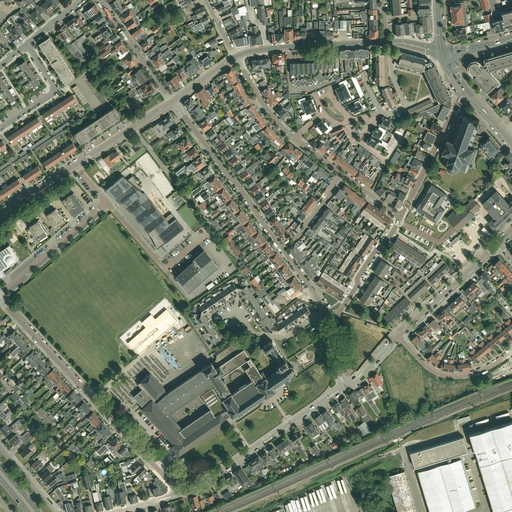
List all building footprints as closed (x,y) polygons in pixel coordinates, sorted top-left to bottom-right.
[(54,1),(55,0),(48,0),(46,2),(52,10),(58,6),(54,1)] [(123,2),(121,0),(115,0),(111,4),(114,9),(120,5),(123,2)] [(264,8),(264,5),(263,0),(249,0),(251,7),(257,6),(259,20),(262,20),(263,24),(267,23),(266,17),(264,8)] [(431,6),(430,0),(418,0),(418,7),(417,7),(417,15),(420,15),(421,25),(416,25),(416,23),(413,24),(412,23),(395,25),(395,26),(396,36),(423,33),(433,32),(431,14),(430,14),(429,6),(431,6)] [(480,0),(483,10),(490,8),(487,0),(480,0)] [(154,10),(160,5),(157,1),(151,5),(154,10)] [(52,10),(46,2),(43,4),(41,2),(36,6),(41,12),(44,10),(47,14),(52,10)] [(127,8),(129,10),(133,6),(131,4),(127,7),(123,2),(120,5),(114,9),(118,14),(124,10),(127,8)] [(215,6),(218,11),(221,10),(222,11),(231,6),(230,4),(225,6),(223,2),(215,6)] [(452,15),(466,14),(465,7),(462,7),(462,3),(452,4),(453,6),(451,6),(451,7),(450,7),(451,10),(452,10),(452,11),(452,15)] [(99,10),(95,5),(86,12),(90,17),(99,10)] [(39,13),(41,12),(36,6),(32,9),(34,12),(31,14),(37,22),(43,18),(39,13)] [(244,28),(245,28),(249,26),(245,16),(248,15),(246,6),(238,10),(239,13),(241,19),(242,23),(244,28)] [(511,6),(503,9),(502,9),(507,29),(511,27),(511,6)] [(196,15),(192,17),(194,20),(202,16),(201,15),(205,13),(204,12),(203,10),(204,10),(203,7),(202,8),(202,7),(197,10),(194,11),(196,15)] [(273,7),(264,8),(266,17),(269,17),(268,13),(274,12),(273,7)] [(120,17),(123,20),(125,21),(132,16),(133,19),(136,16),(137,16),(131,8),(121,16),(121,17),(120,17)] [(507,29),(502,9),(497,11),(498,15),(492,16),(493,21),(495,28),(496,32),(507,29)] [(99,24),(106,19),(101,13),(90,22),(91,24),(96,20),(99,24)] [(31,21),(25,14),(21,17),(23,20),(22,20),(23,21),(20,24),(26,32),(32,27),(28,23),(31,21)] [(464,25),(464,21),(467,20),(466,14),(452,15),(453,20),(452,21),(452,24),(453,24),(455,24),(455,27),(464,25)] [(493,21),(492,16),(491,14),(484,16),(486,23),(489,22),(493,21)] [(136,27),(140,24),(138,21),(139,20),(136,16),(133,19),(126,24),(129,29),(132,27),(133,28),(136,26),(136,27)] [(195,23),(191,25),(194,32),(198,30),(199,31),(204,28),(203,25),(210,21),(207,16),(200,19),(200,20),(195,23)] [(293,40),(293,29),(292,29),(292,16),(283,17),(284,29),(285,41),(293,40)] [(84,23),(79,17),(76,19),(75,17),(69,21),(68,21),(67,22),(67,23),(66,24),(70,28),(71,29),(72,29),(73,28),(73,27),(74,27),(73,26),(78,22),(81,26),(84,23)] [(223,21),(228,31),(234,28),(229,18),(223,21)] [(335,20),(335,28),(340,28),(340,29),(346,29),(346,32),(349,32),(349,28),(349,24),(352,24),(352,20),(338,20),(335,20)] [(472,36),(471,32),(472,32),(471,29),(478,27),(478,28),(479,28),(481,29),(483,28),(484,29),(485,30),(486,30),(487,35),(487,34),(491,34),(492,33),(491,29),(489,22),(486,23),(464,28),(464,27),(458,29),(458,30),(455,31),(457,40),(458,39),(459,40),(462,40),(461,39),(468,37),(472,36)] [(20,29),(16,23),(11,26),(13,29),(10,32),(16,39),(22,35),(18,31),(20,29)] [(97,28),(100,33),(93,38),(95,41),(101,36),(104,39),(112,33),(105,23),(97,28)] [(174,29),(170,23),(166,25),(168,28),(166,30),(168,33),(174,29)] [(161,28),(158,25),(152,30),(154,33),(161,28)] [(249,45),(247,36),(248,36),(248,32),(246,33),(246,30),(245,28),(244,28),(243,29),(241,26),(237,28),(241,37),(242,45),(249,45)] [(253,35),(248,36),(250,45),(257,44),(254,31),(255,31),(255,30),(257,29),(256,26),(252,27),(249,27),(249,31),(252,31),(253,35)] [(59,34),(56,36),(60,40),(67,48),(70,45),(65,38),(68,36),(67,34),(67,33),(67,32),(66,31),(65,30),(64,30),(63,29),(62,27),(57,31),(59,34)] [(138,43),(147,35),(141,27),(131,34),(138,43)] [(241,37),(237,28),(229,32),(232,38),(239,34),(239,37),(241,37)] [(285,41),(284,29),(284,28),(281,28),(281,33),(276,34),(277,42),(285,41)] [(263,43),(261,34),(257,35),(257,29),(255,30),(255,31),(254,31),(257,44),(263,43)] [(110,39),(113,43),(119,38),(115,32),(104,41),(105,43),(110,39)] [(239,34),(232,38),(235,45),(237,46),(242,45),(241,37),(239,37),(239,34)] [(154,39),(153,37),(152,37),(147,40),(141,45),(143,47),(142,48),(143,50),(145,49),(145,50),(151,46),(151,45),(154,43),(152,41),(154,39)] [(44,41),(39,44),(48,57),(57,51),(49,38),(47,39),(44,41)] [(123,54),(127,50),(124,47),(125,46),(121,40),(114,45),(115,46),(111,50),(109,48),(106,51),(100,55),(102,58),(109,53),(108,53),(109,52),(111,54),(115,51),(116,53),(119,50),(122,54),(118,57),(120,59),(124,56),(123,54)] [(149,56),(150,57),(156,53),(153,49),(157,46),(158,45),(157,43),(151,47),(152,48),(145,53),(146,54),(147,56),(148,56),(149,56)] [(154,62),(155,64),(170,53),(171,52),(169,50),(163,54),(164,54),(163,55),(161,53),(159,55),(152,60),(153,60),(152,60),(153,62),(154,62)] [(208,64),(212,60),(208,54),(209,53),(208,51),(207,52),(206,52),(204,52),(203,53),(200,52),(196,55),(193,50),(190,52),(193,57),(197,63),(200,61),(204,66),(205,66),(206,67),(207,67),(208,66),(208,65),(208,64)] [(347,61),(347,50),(340,50),(340,56),(340,59),(344,59),(344,66),(344,68),(346,68),(347,72),(351,72),(350,69),(347,61)] [(376,84),(387,84),(387,77),(387,53),(381,53),(381,50),(378,50),(374,50),(373,50),(372,50),(372,51),(372,54),(370,54),(370,58),(376,58),(376,84)] [(56,70),(66,64),(57,51),(48,57),(56,70)] [(447,91),(446,91),(434,64),(432,65),(430,61),(426,63),(424,62),(425,60),(400,54),(401,52),(397,51),(394,65),(397,66),(397,64),(398,64),(422,71),(423,66),(424,67),(425,69),(424,69),(439,102),(449,97),(448,96),(451,95),(451,94),(450,92),(449,91),(448,92),(447,91)] [(511,51),(484,59),(485,60),(480,62),(478,60),(475,60),(472,61),(470,63),(468,66),(468,69),(469,71),(470,73),(471,74),(473,75),(473,76),(474,77),(474,78),(477,82),(478,82),(481,85),(480,85),(484,90),(484,89),(488,93),(499,82),(491,73),(491,71),(498,72),(498,70),(499,69),(502,72),(505,69),(505,68),(507,67),(509,70),(511,67),(511,65),(511,66),(511,65),(511,51)] [(83,57),(80,53),(75,57),(79,61),(83,57)] [(170,53),(155,64),(157,66),(156,66),(158,68),(168,61),(166,58),(171,55),(170,53)] [(135,64),(134,63),(136,61),(132,55),(129,57),(128,57),(125,59),(126,59),(122,62),(123,65),(126,63),(129,68),(130,67),(135,64)] [(180,61),(176,55),(172,59),(176,64),(180,61)] [(200,68),(199,66),(197,63),(193,57),(189,59),(192,64),(185,68),(190,77),(194,74),(193,74),(197,72),(196,70),(200,68)] [(259,74),(257,60),(251,61),(251,65),(249,66),(250,69),(252,69),(252,72),(256,71),(256,74),(258,78),(260,77),(258,74),(259,74)] [(19,65),(23,71),(32,65),(31,63),(28,64),(29,66),(28,66),(25,61),(19,65)] [(65,83),(75,77),(66,64),(56,70),(65,83)] [(26,76),(32,72),(29,68),(30,67),(32,69),(33,67),(32,65),(23,71),(20,73),(23,78),(26,76)] [(181,79),(182,80),(184,79),(185,79),(186,79),(186,77),(187,77),(185,74),(181,68),(179,70),(175,65),(172,67),(176,72),(177,74),(181,79)] [(132,83),(145,74),(141,69),(132,76),(130,77),(131,79),(130,80),(132,83)] [(226,75),(228,78),(235,74),(235,73),(234,72),(233,72),(233,71),(232,71),(231,69),(221,75),(222,78),(226,75)] [(36,76),(35,77),(32,72),(26,76),(30,82),(39,75),(38,73),(35,74),(36,76)] [(323,77),(323,76),(319,73),(314,78),(316,80),(319,82),(320,80),(323,77)] [(139,85),(148,79),(145,74),(132,83),(129,85),(132,89),(128,92),(129,94),(136,90),(135,88),(136,87),(139,85)] [(235,75),(235,74),(228,78),(230,82),(226,84),(227,86),(237,80),(236,78),(237,78),(237,77),(236,75),(235,75)] [(30,82),(34,87),(39,83),(36,79),(37,78),(39,80),(41,78),(39,75),(30,82)] [(174,77),(167,82),(173,89),(180,85),(178,82),(180,81),(177,75),(175,77),(174,77)] [(338,95),(348,90),(346,84),(348,84),(346,80),(339,83),(340,86),(335,89),(338,95)] [(2,92),(7,88),(5,84),(5,83),(7,85),(9,83),(7,81),(0,85),(0,89),(2,92)] [(238,81),(228,87),(229,89),(233,87),(235,90),(242,86),(241,86),(242,85),(241,83),(240,83),(239,83),(238,81)] [(138,94),(140,93),(143,98),(146,95),(146,96),(154,89),(154,88),(153,86),(152,87),(150,83),(146,86),(145,84),(134,92),(135,94),(137,92),(138,94)] [(242,87),(242,86),(235,90),(237,94),(233,96),(234,98),(244,92),(243,90),(244,90),(243,89),(244,88),(243,87),(242,87)] [(271,91),(268,86),(261,91),(264,96),(271,91)] [(395,96),(393,97),(388,86),(381,89),(388,104),(382,106),(383,108),(397,102),(395,96)] [(210,96),(213,94),(216,100),(219,98),(216,93),(214,89),(210,92),(209,91),(207,92),(204,87),(197,93),(203,102),(202,103),(205,107),(208,105),(205,100),(207,99),(210,96)] [(497,103),(504,97),(502,95),(503,94),(502,92),(506,89),(503,87),(497,92),(496,91),(495,92),(495,93),(491,97),(494,100),(494,101),(496,103),(497,103)] [(11,92),(10,93),(7,88),(2,92),(0,93),(0,96),(2,100),(14,92),(13,89),(10,90),(11,92)] [(351,96),(348,90),(338,95),(340,101),(346,98),(347,101),(354,98),(353,95),(351,96)] [(275,97),(273,95),(271,91),(264,96),(268,101),(275,97)] [(13,100),(15,99),(12,95),(13,94),(14,96),(16,94),(14,92),(2,100),(4,103),(4,104),(5,105),(6,105),(9,103),(11,105),(15,103),(13,100)] [(241,101),(248,97),(248,96),(247,94),(246,94),(245,94),(244,92),(234,98),(235,100),(237,99),(238,103),(241,101)] [(271,106),(278,102),(276,99),(281,96),(280,96),(282,94),(281,93),(280,94),(279,94),(275,97),(268,101),(271,106)] [(71,104),(76,101),(72,94),(67,98),(71,104)] [(504,110),(511,103),(511,98),(510,96),(508,98),(507,98),(499,105),(500,106),(499,107),(500,109),(502,109),(504,110)] [(248,98),(248,97),(241,101),(243,104),(239,107),(240,109),(250,103),(249,101),(250,101),(250,100),(250,99),(249,98),(248,98)] [(66,107),(71,104),(67,98),(62,101),(66,107)] [(188,111),(196,105),(200,102),(198,100),(196,102),(194,100),(192,101),(190,98),(186,101),(186,100),(184,102),(184,103),(183,104),(183,105),(186,109),(187,109),(188,111)] [(312,100),(311,100),(311,99),(305,101),(303,98),(298,100),(299,104),(300,103),(303,109),(313,105),(313,104),(314,103),(312,100)] [(437,118),(443,121),(449,108),(451,104),(449,103),(451,98),(450,99),(418,114),(429,119),(431,116),(431,117),(432,114),(437,112),(439,113),(437,118)] [(433,105),(430,99),(406,111),(409,116),(433,105)] [(360,103),(359,100),(353,103),(354,106),(351,107),(354,113),(355,113),(355,114),(359,112),(359,111),(363,109),(361,105),(362,105),(360,103)] [(61,111),(66,107),(62,101),(57,104),(61,111)] [(56,114),(61,111),(57,104),(52,108),(56,114)] [(250,113),(256,109),(255,108),(255,107),(254,106),(253,106),(252,106),(251,104),(242,111),(244,113),(245,112),(248,115),(250,113)] [(201,111),(201,110),(199,107),(200,106),(199,105),(198,106),(192,110),(192,111),(192,110),(196,115),(201,111)] [(309,113),(315,110),(315,109),(316,109),(314,105),(313,105),(303,109),(305,114),(302,115),(305,125),(309,121),(308,118),(311,117),(309,113)] [(79,114),(81,117),(86,114),(85,111),(81,113),(77,106),(75,108),(79,114)] [(286,111),(287,109),(285,107),(284,109),(282,106),(275,112),(280,116),(286,111)] [(56,114),(52,108),(47,111),(52,117),(53,119),(56,117),(54,115),(56,114)] [(114,108),(101,117),(107,126),(120,118),(114,108)] [(205,115),(206,114),(205,113),(204,114),(202,112),(203,110),(202,109),(201,110),(201,111),(196,115),(199,119),(199,120),(205,115)] [(249,121),(258,114),(257,112),(258,112),(257,111),(258,110),(257,109),(256,109),(250,113),(248,115),(250,118),(248,119),(249,121)] [(52,117),(47,111),(42,114),(48,122),(53,119),(52,117)] [(210,122),(218,116),(215,111),(210,114),(206,117),(207,118),(199,125),(204,132),(211,126),(209,123),(210,122)] [(284,121),(290,116),(286,111),(280,116),(284,121)] [(258,114),(249,121),(246,124),(247,126),(254,120),(257,123),(263,119),(262,118),(263,117),(262,116),(261,116),(261,115),(260,116),(258,114)] [(163,121),(157,125),(162,132),(162,133),(169,128),(168,127),(174,122),(170,116),(171,116),(170,116),(170,115),(163,120),(163,121)] [(482,140),(483,138),(476,135),(476,134),(476,135),(476,134),(477,135),(480,125),(479,124),(480,124),(480,122),(480,121),(478,120),(476,121),(465,117),(464,115),(462,115),(461,115),(460,117),(460,118),(459,117),(457,121),(458,122),(459,122),(456,128),(456,129),(454,135),(453,135),(454,136),(452,141),(448,140),(448,139),(447,139),(448,141),(444,152),(442,153),(443,154),(443,153),(442,156),(441,157),(442,157),(445,158),(444,160),(443,161),(444,161),(445,161),(448,162),(447,164),(446,164),(446,166),(447,166),(448,168),(447,169),(448,169),(450,171),(450,172),(451,171),(453,172),(453,173),(454,173),(454,172),(456,172),(457,172),(457,171),(459,170),(460,170),(462,171),(463,172),(463,171),(466,172),(466,173),(467,173),(466,172),(470,163),(473,164),(478,150),(475,149),(474,149),(476,145),(472,143),(473,142),(474,139),(482,142),(483,141),(482,140)] [(36,127),(41,124),(37,117),(32,121),(36,127)] [(94,135),(107,126),(101,117),(88,125),(94,135)] [(385,130),(390,121),(383,117),(380,121),(382,121),(380,124),(382,125),(381,127),(385,130)] [(265,122),(265,121),(265,120),(264,119),(263,119),(257,123),(259,126),(255,129),(257,131),(266,124),(265,122)] [(439,129),(441,126),(428,119),(426,123),(423,122),(421,126),(429,130),(430,129),(437,133),(439,129)] [(36,127),(32,121),(27,124),(31,130),(33,133),(38,130),(36,127)] [(324,123),(322,121),(316,125),(318,127),(317,127),(320,131),(321,130),(323,132),(324,131),(326,133),(329,131),(327,128),(329,127),(325,123),(324,123)] [(26,134),(31,130),(27,124),(22,127),(26,134)] [(94,135),(88,125),(74,134),(81,144),(94,135)] [(207,134),(210,139),(217,134),(214,130),(219,127),(217,125),(210,130),(210,131),(207,134)] [(266,134),(272,129),(271,129),(271,128),(270,126),(269,127),(269,126),(268,127),(267,125),(258,133),(260,135),(263,132),(266,134)] [(381,140),(386,130),(385,130),(381,127),(379,126),(378,129),(375,128),(373,130),(371,133),(372,133),(371,134),(374,136),(380,139),(381,140)] [(21,137),(26,134),(22,127),(17,131),(21,137)] [(182,133),(182,132),(182,131),(182,130),(181,130),(180,129),(178,127),(172,132),(172,131),(168,133),(168,134),(165,136),(166,138),(170,135),(173,140),(177,137),(178,136),(182,133)] [(336,135),(343,130),(342,127),(330,132),(333,137),(335,135),(336,135)] [(162,132),(160,134),(162,137),(170,130),(169,128),(162,133),(162,132)] [(267,142),(276,134),(274,132),(275,132),(274,131),(273,129),(272,129),(266,134),(269,137),(265,140),(266,141),(267,142)] [(16,140),(21,137),(17,131),(12,134),(16,140)] [(225,140),(223,136),(227,134),(224,131),(216,137),(217,138),(213,140),(217,146),(225,140)] [(423,139),(432,143),(436,135),(427,131),(426,131),(425,132),(426,133),(423,139)] [(343,138),(346,135),(344,132),(338,138),(337,140),(339,142),(343,138)] [(7,137),(11,143),(16,140),(12,134),(7,137)] [(275,143),(281,138),(280,137),(280,136),(279,135),(278,135),(277,136),(276,134),(267,142),(265,144),(267,146),(270,143),(273,145),(275,143)] [(377,144),(380,139),(374,136),(373,138),(371,137),(369,140),(368,139),(367,139),(366,142),(366,143),(373,147),(376,143),(377,144)] [(482,140),(483,141),(482,142),(483,143),(481,144),(483,146),(480,148),(489,158),(500,149),(491,137),(487,140),(484,138),(483,138),(482,140)] [(229,141),(230,140),(229,138),(221,144),(222,145),(218,147),(222,153),(232,145),(229,141)] [(276,151),(284,143),(283,141),(283,140),(283,139),(282,138),(281,138),(275,143),(273,145),(275,148),(274,149),(276,151)] [(188,151),(192,148),(190,146),(191,145),(187,139),(184,141),(183,139),(178,143),(177,142),(174,144),(177,148),(179,146),(183,150),(180,152),(183,155),(189,151),(188,151)] [(320,151),(328,141),(326,139),(324,142),(322,140),(317,145),(319,146),(317,148),(320,151)] [(428,150),(431,145),(420,139),(417,145),(428,150)] [(235,149),(235,148),(243,143),(241,140),(227,150),(228,151),(224,154),(228,159),(237,152),(235,149)] [(324,154),(330,146),(328,145),(330,142),(328,141),(320,151),(324,154)] [(280,153),(282,155),(285,157),(293,145),(288,142),(283,148),(280,153)] [(77,149),(73,143),(68,146),(72,152),(77,149)] [(293,156),(298,149),(293,145),(285,157),(289,160),(290,158),(293,156)] [(328,157),(335,146),(334,145),(332,147),(330,146),(324,154),(328,157)] [(72,152),(68,146),(63,149),(67,156),(72,152)] [(331,159),(336,153),(334,152),(337,147),(335,146),(328,157),(331,159)] [(421,152),(422,150),(415,147),(413,150),(417,152),(414,157),(415,157),(423,161),(423,162),(424,161),(423,161),(427,154),(426,154),(421,152)] [(184,158),(185,158),(187,161),(198,154),(194,148),(189,152),(189,151),(182,156),(184,158)] [(67,156),(63,149),(58,153),(62,159),(67,156)] [(234,166),(240,161),(241,160),(239,156),(241,155),(242,156),(247,152),(245,149),(243,150),(233,157),(233,158),(230,161),(234,166)] [(296,162),(303,153),(298,149),(293,156),(290,158),(296,162)] [(503,165),(507,171),(511,167),(511,166),(511,165),(511,151),(510,149),(504,154),(509,160),(503,165)] [(339,165),(345,157),(344,156),(347,151),(345,150),(343,152),(336,163),(339,165)] [(103,159),(109,167),(115,162),(114,162),(121,157),(117,151),(110,156),(110,155),(103,159)] [(336,163),(343,152),(342,151),(340,152),(339,151),(332,160),(336,163)] [(392,157),(397,159),(401,154),(396,151),(392,157)] [(263,156),(267,160),(271,156),(267,152),(263,156)] [(62,159),(58,153),(53,156),(57,162),(62,159)] [(343,168),(349,159),(349,160),(351,157),(353,155),(350,153),(348,156),(347,158),(346,158),(345,157),(339,165),(343,168)] [(271,156),(267,160),(270,164),(277,157),(274,154),(271,156)] [(300,166),(307,156),(304,154),(298,162),(299,163),(295,168),(297,170),(300,166)] [(57,162),(53,156),(48,159),(52,165),(57,162)] [(245,168),(245,167),(244,164),(242,165),(242,164),(251,158),(249,156),(238,164),(238,165),(235,168),(239,173),(245,168)] [(315,162),(311,159),(307,156),(300,166),(303,168),(304,168),(305,169),(304,170),(306,172),(315,162)] [(419,170),(423,163),(415,159),(415,158),(412,156),(410,159),(413,161),(413,162),(415,163),(413,167),(419,170)] [(186,165),(176,173),(178,175),(186,169),(189,173),(191,172),(192,174),(194,172),(195,173),(198,170),(197,169),(205,164),(200,157),(187,166),(186,165)] [(346,171),(351,165),(349,164),(351,161),(353,159),(351,157),(349,160),(349,159),(343,168),(346,171)] [(52,165),(48,159),(43,163),(47,169),(52,165)] [(353,176),(359,168),(358,167),(358,166),(359,166),(362,162),(359,160),(358,163),(350,173),(353,176)] [(350,173),(358,163),(355,161),(354,163),(354,164),(353,166),(351,165),(346,171),(350,173)] [(244,180),(250,175),(253,174),(250,170),(257,164),(256,162),(243,172),(244,173),(240,175),(244,180)] [(318,164),(315,162),(306,172),(305,175),(307,177),(310,172),(310,171),(312,169),(314,170),(318,164)] [(416,175),(419,170),(411,167),(412,166),(406,163),(404,169),(416,175)] [(315,178),(323,168),(319,165),(311,176),(314,178),(315,178)] [(358,179),(367,167),(365,165),(363,168),(363,169),(362,170),(360,168),(354,177),(358,179)] [(42,172),(38,166),(33,169),(37,175),(42,172)] [(199,172),(196,174),(193,176),(195,178),(197,177),(198,178),(200,177),(202,180),(208,175),(209,176),(212,174),(211,173),(212,173),(208,167),(200,173),(199,172)] [(362,182),(366,176),(369,172),(367,171),(369,169),(367,167),(358,179),(362,182)] [(322,176),(326,170),(323,168),(315,178),(317,180),(318,178),(318,177),(320,175),(322,176)] [(37,175),(33,169),(28,172),(32,179),(37,175)] [(322,184),(330,173),(326,170),(322,176),(324,178),(322,180),(321,180),(319,182),(322,184)] [(32,179),(28,172),(23,176),(27,182),(32,179)] [(365,185),(373,174),(370,172),(369,174),(369,176),(368,178),(366,176),(362,182),(365,185)] [(511,185),(504,172),(500,175),(502,177),(503,177),(504,177),(511,192),(511,185)] [(245,182),(249,188),(256,183),(253,179),(257,176),(255,173),(248,179),(249,180),(245,182)] [(333,176),(330,173),(322,184),(324,186),(326,183),(329,185),(333,180),(332,178),(333,176)] [(397,173),(396,176),(393,175),(390,180),(391,180),(402,186),(404,183),(410,186),(414,178),(407,175),(407,174),(405,173),(403,176),(397,173)] [(372,180),(375,176),(373,174),(365,185),(369,187),(373,182),(372,180)] [(127,180),(122,176),(104,190),(131,212),(147,233),(150,231),(151,232),(162,245),(183,228),(171,213),(165,218),(153,203),(144,192),(143,192),(140,188),(142,187),(140,185),(139,186),(138,185),(136,182),(132,175),(127,180)] [(212,186),(218,182),(218,181),(218,180),(217,179),(216,179),(214,176),(203,185),(204,187),(206,186),(208,189),(212,186)] [(22,185),(18,179),(13,183),(17,189),(22,185)] [(254,195),(263,188),(260,184),(264,181),(263,179),(254,186),(254,187),(251,189),(254,195)] [(400,190),(402,186),(391,180),(390,182),(392,183),(391,185),(391,186),(400,190)] [(218,182),(212,186),(214,189),(210,192),(211,195),(222,187),(220,184),(220,183),(219,182),(218,182)] [(17,189),(13,183),(8,186),(12,192),(17,189)] [(339,199),(348,187),(345,184),(341,189),(340,188),(336,193),(334,195),(335,197),(339,199)] [(420,203),(416,209),(421,213),(426,216),(436,223),(444,210),(439,206),(447,194),(432,185),(428,191),(421,203),(420,203)] [(12,192),(8,186),(3,189),(7,195),(12,192)] [(345,199),(352,190),(348,187),(339,199),(341,201),(343,197),(345,199)] [(394,193),(391,191),(387,189),(386,190),(382,187),(379,190),(378,189),(376,191),(377,192),(376,193),(381,197),(383,194),(386,197),(384,200),(391,203),(393,199),(395,200),(393,205),(398,208),(400,207),(406,195),(399,191),(397,195),(394,193)] [(218,200),(227,193),(226,193),(227,192),(226,190),(225,190),(223,188),(212,196),(214,198),(215,197),(218,200)] [(255,197),(259,202),(265,197),(263,193),(267,190),(266,188),(258,193),(259,194),(255,197)] [(345,206),(355,192),(352,190),(345,199),(347,200),(344,204),(345,206)] [(497,191),(488,199),(483,204),(485,207),(495,217),(489,222),(497,230),(507,220),(509,222),(511,219),(511,216),(511,215),(511,200),(509,204),(500,194),(497,191)] [(73,192),(62,200),(65,204),(64,205),(65,204),(73,216),(75,215),(75,216),(84,209),(73,192)] [(318,200),(310,194),(308,196),(306,194),(303,192),(301,194),(315,204),(318,200)] [(353,203),(359,195),(355,192),(345,206),(347,207),(351,202),(353,203)] [(227,194),(227,193),(218,200),(220,203),(218,204),(220,206),(231,198),(229,196),(229,195),(228,194),(227,194)] [(268,201),(275,197),(272,194),(263,200),(264,201),(260,204),(264,209),(271,205),(268,201)] [(315,204),(301,194),(300,196),(305,200),(304,201),(306,202),(306,203),(312,207),(315,204)] [(352,211),(362,198),(359,195),(353,203),(354,205),(351,210),(352,211)] [(360,209),(366,200),(362,198),(352,211),(354,212),(358,207),(360,209)] [(229,209),(235,204),(235,203),(234,202),(233,202),(231,199),(221,207),(222,209),(225,207),(228,210),(229,209)] [(473,214),(481,207),(480,206),(474,199),(466,206),(465,207),(456,214),(454,212),(447,218),(454,225),(458,229),(459,231),(475,216),(473,214)] [(312,207),(306,203),(305,204),(301,200),(299,203),(309,211),(312,207)] [(329,207),(331,209),(334,206),(335,205),(337,202),(334,200),(332,202),(330,201),(327,205),(327,206),(328,206),(329,207)] [(205,209),(207,208),(208,207),(204,201),(199,205),(203,211),(205,209)] [(309,211),(299,203),(297,205),(299,207),(300,206),(302,208),(301,210),(307,214),(309,211)] [(365,216),(373,207),(368,203),(361,213),(365,216)] [(239,210),(237,207),(237,206),(236,205),(235,205),(235,204),(229,209),(228,210),(226,211),(228,215),(227,215),(228,218),(239,210)] [(276,212),(273,207),(275,206),(273,204),(267,208),(268,209),(264,212),(268,217),(276,212)] [(333,211),(327,207),(324,211),(335,219),(337,216),(335,215),(334,215),(332,213),(333,211)] [(370,220),(377,210),(373,207),(365,216),(370,220)] [(211,214),(213,213),(213,212),(211,210),(209,211),(207,208),(205,209),(203,211),(207,216),(211,214)] [(284,208),(279,211),(279,212),(277,214),(278,216),(286,211),(284,208)] [(64,223),(55,209),(46,215),(48,217),(47,217),(48,217),(52,223),(51,223),(52,224),(52,223),(56,228),(64,223)] [(235,222),(238,219),(244,215),(244,214),(244,213),(243,212),(242,212),(240,210),(230,218),(231,220),(233,219),(235,222)] [(374,223),(381,213),(377,210),(370,220),(374,223)] [(335,219),(324,211),(322,214),(328,219),(329,217),(334,221),(335,219)] [(306,215),(302,212),(298,218),(302,221),(306,215)] [(378,227),(386,217),(381,213),(374,223),(378,227)] [(331,221),(328,219),(322,214),(319,218),(330,226),(329,226),(331,227),(332,225),(329,222),(331,221)] [(237,228),(248,220),(246,218),(246,217),(246,215),(245,215),(244,215),(238,219),(240,223),(234,227),(233,227),(227,232),(229,235),(237,229),(237,228)] [(279,220),(275,215),(268,220),(272,225),(279,220)] [(383,230),(390,220),(386,217),(378,227),(383,230)] [(329,226),(330,226),(319,218),(316,221),(325,228),(326,226),(331,230),(332,228),(331,227),(329,226)] [(31,228),(29,229),(28,230),(29,231),(31,231),(37,241),(49,233),(40,219),(30,226),(31,228)] [(284,224),(287,222),(285,220),(281,223),(279,220),(272,225),(276,230),(282,225),(284,224)] [(243,233),(252,226),(252,225),(251,223),(250,223),(249,221),(236,231),(237,233),(240,231),(242,234),(243,233)] [(323,229),(325,228),(316,221),(314,225),(324,233),(328,236),(330,234),(323,229)] [(279,235),(286,230),(284,228),(289,225),(287,222),(284,224),(282,225),(276,230),(279,235)] [(328,236),(324,233),(314,225),(311,228),(321,236),(322,235),(327,238),(326,238),(329,240),(330,238),(328,236)] [(253,226),(252,226),(243,233),(242,234),(244,237),(246,239),(256,231),(254,229),(255,228),(254,227),(253,226)] [(283,240),(290,235),(291,235),(294,232),(292,230),(288,233),(286,230),(279,235),(283,240)] [(248,239),(251,244),(262,236),(262,235),(261,234),(260,234),(258,231),(248,239)] [(365,233),(361,238),(372,245),(375,240),(365,233)] [(263,237),(262,236),(251,244),(255,249),(266,242),(264,239),(264,238),(263,237)] [(372,245),(361,238),(358,243),(369,250),(372,245)] [(395,251),(402,241),(397,238),(390,248),(395,251)] [(232,250),(237,246),(232,241),(228,244),(232,250)] [(289,248),(291,252),(302,244),(303,243),(302,241),(300,242),(299,241),(289,248)] [(400,255),(407,245),(402,241),(395,251),(400,255)] [(267,243),(259,248),(256,251),(257,253),(259,251),(261,254),(270,248),(270,247),(270,246),(269,245),(268,245),(267,243)] [(304,248),(306,246),(303,243),(302,244),(291,252),(294,256),(300,251),(302,249),(304,248)] [(369,250),(358,243),(355,247),(366,254),(369,250)] [(0,270),(0,271),(11,264),(12,264),(13,264),(14,264),(14,263),(14,262),(19,259),(9,244),(0,250),(0,270)] [(400,255),(398,258),(403,261),(405,258),(412,248),(407,245),(400,255)] [(241,252),(237,246),(232,250),(236,255),(241,252)] [(355,247),(352,252),(361,258),(363,259),(366,254),(355,247)] [(263,261),(274,253),(272,250),(271,248),(270,248),(261,254),(264,257),(262,259),(263,261)] [(410,261),(416,251),(412,248),(405,258),(410,261)] [(297,259),(307,251),(306,249),(303,251),(302,249),(300,251),(294,256),(297,259)] [(188,294),(219,268),(204,251),(193,260),(194,261),(188,267),(178,276),(180,278),(178,279),(176,281),(188,294)] [(297,259),(299,263),(305,258),(304,257),(309,253),(307,251),(297,259)] [(361,258),(352,252),(351,251),(348,256),(358,263),(361,258)] [(415,264),(421,254),(416,251),(410,261),(415,264)] [(273,263),(279,258),(279,257),(278,255),(277,255),(276,253),(265,261),(267,263),(271,260),(273,263)] [(420,268),(426,258),(421,254),(415,264),(420,268)] [(300,264),(303,268),(313,260),(315,258),(313,256),(310,259),(309,260),(308,261),(306,259),(300,264)] [(358,263),(348,256),(345,260),(355,267),(358,263)] [(272,271),(283,263),(281,261),(282,260),(281,259),(280,259),(279,258),(273,263),(275,266),(271,269),(272,271)] [(494,273),(504,264),(499,259),(496,262),(495,261),(492,264),(496,268),(493,271),(493,272),(494,273)] [(303,268),(305,271),(311,267),(310,265),(312,263),(313,263),(315,262),(313,260),(303,268)] [(355,267),(345,260),(342,265),(352,272),(355,267)] [(387,270),(390,265),(382,260),(381,260),(379,264),(387,270)] [(450,269),(442,260),(438,264),(446,273),(450,269)] [(278,276),(288,269),(287,269),(288,268),(287,267),(286,267),(284,264),(273,272),(275,274),(276,273),(278,276)] [(387,270),(379,264),(376,268),(385,274),(387,270)] [(446,273),(438,264),(434,268),(442,277),(446,273)] [(502,274),(508,269),(504,264),(494,273),(492,275),(493,276),(495,274),(496,275),(499,272),(502,274)] [(305,271),(308,275),(319,267),(317,265),(315,266),(315,267),(313,269),(311,267),(305,271)] [(352,272),(342,265),(339,270),(349,276),(352,272)] [(308,275),(311,278),(317,274),(315,272),(317,270),(318,271),(320,269),(319,267),(308,275)] [(382,278),(385,274),(376,268),(373,272),(374,273),(382,278)] [(442,277),(434,268),(429,272),(438,281),(442,277)] [(288,270),(288,269),(278,276),(280,279),(279,280),(280,281),(274,285),(276,287),(281,283),(281,282),(291,275),(290,272),(290,271),(289,270),(288,270)] [(506,279),(511,273),(508,269),(502,274),(506,279)] [(321,285),(328,275),(323,272),(316,282),(321,285)] [(438,281),(429,272),(425,276),(433,285),(438,281)] [(491,287),(489,284),(493,281),(488,275),(487,275),(484,272),(482,274),(481,274),(479,275),(480,276),(479,276),(485,283),(484,285),(488,290),(490,292),(493,290),(490,288),(491,287)] [(326,289),(333,278),(328,275),(321,285),(326,289)] [(381,285),(384,281),(375,275),(372,280),(381,285)] [(284,292),(297,282),(295,280),(296,279),(294,277),(294,278),(293,277),(290,279),(289,278),(283,282),(286,287),(282,290),(284,292)] [(430,286),(422,277),(418,281),(426,290),(430,286)] [(242,296),(253,289),(251,287),(248,289),(245,283),(246,279),(242,278),(240,292),(242,296)] [(330,292),(337,281),(333,278),(326,289),(330,292)] [(381,285),(372,280),(370,284),(379,289),(381,285)] [(335,295),(342,284),(337,281),(330,292),(335,295)] [(426,290),(418,281),(414,285),(422,294),(426,290)] [(238,292),(239,288),(236,287),(234,283),(231,285),(229,282),(227,284),(234,294),(238,292)] [(298,289),(301,287),(300,286),(301,286),(299,284),(297,282),(284,292),(285,294),(290,290),(292,294),(295,292),(296,294),(300,292),(298,289)] [(480,288),(474,282),(470,287),(478,296),(483,291),(484,293),(488,290),(484,285),(480,288)] [(234,294),(227,284),(224,286),(226,288),(224,290),(229,298),(234,294)] [(340,298),(347,287),(342,284),(335,295),(340,298)] [(379,289),(370,284),(367,288),(376,293),(379,289)] [(422,294),(414,285),(409,289),(417,298),(422,294)] [(478,296),(470,287),(465,291),(468,294),(466,297),(468,299),(476,308),(480,312),(483,310),(474,300),(478,296)] [(373,297),(376,293),(367,288),(365,292),(373,297)] [(229,298),(224,290),(221,292),(219,289),(217,291),(224,301),(229,298)] [(246,301),(253,296),(251,293),(254,291),(253,289),(242,296),(246,301)] [(417,298),(409,289),(405,293),(413,302),(417,298)] [(224,301),(217,291),(214,292),(216,295),(214,297),(219,304),(224,301)] [(371,301),(373,297),(365,292),(362,296),(371,301)] [(267,294),(263,298),(267,304),(272,300),(271,301),(267,295),(267,294)] [(499,294),(496,297),(502,303),(505,300),(499,294)] [(219,304),(214,297),(211,299),(209,296),(208,295),(207,296),(207,297),(207,298),(214,308),(219,304)] [(249,306),(259,299),(258,297),(255,299),(253,296),(246,301),(249,306)] [(371,301),(362,296),(359,300),(368,305),(371,301)] [(465,302),(462,298),(460,296),(455,300),(463,308),(465,306),(463,304),(465,302)] [(412,304),(406,297),(402,300),(409,308),(412,304)] [(214,308),(207,298),(205,299),(206,302),(204,304),(209,311),(214,308)] [(253,311),(260,306),(258,303),(261,301),(259,299),(249,306),(253,311)] [(476,308),(468,299),(465,302),(469,306),(468,307),(473,312),(476,308)] [(409,308),(402,300),(398,303),(405,311),(409,308)] [(463,308),(455,300),(450,305),(454,308),(451,310),(452,311),(452,312),(455,315),(463,308)] [(209,311),(204,304),(202,301),(200,302),(202,305),(199,307),(201,311),(201,313),(205,314),(209,311)] [(405,311),(398,303),(395,307),(401,314),(405,311)] [(311,313),(306,306),(303,308),(301,305),(299,306),(306,317),(311,313)] [(256,316),(266,309),(265,307),(262,308),(260,306),(253,311),(256,316)] [(306,317),(299,306),(296,308),(298,311),(296,312),(301,320),(306,317)] [(401,314),(395,307),(391,310),(398,317),(401,314)] [(259,321),(267,316),(265,313),(268,311),(266,309),(256,316),(259,321)] [(301,320),(296,312),(293,314),(291,312),(289,309),(287,311),(296,323),(301,320)] [(453,317),(449,312),(449,313),(445,309),(445,310),(445,309),(443,311),(441,313),(451,323),(451,324),(453,325),(454,324),(453,322),(453,321),(451,319),(453,317)] [(296,323),(287,311),(286,310),(284,311),(286,315),(288,317),(286,319),(291,327),(296,323)] [(398,317),(391,310),(388,313),(394,321),(398,317)] [(394,321),(388,313),(384,317),(391,324),(394,321)] [(451,323),(441,313),(440,315),(439,314),(437,316),(438,317),(437,317),(443,323),(445,321),(449,325),(451,324),(451,323)] [(207,320),(205,316),(193,314),(192,317),(195,317),(198,323),(195,325),(197,327),(207,320)] [(263,326),(273,319),(272,317),(269,318),(267,316),(259,321),(263,326)] [(291,327),(286,319),(283,321),(279,316),(277,317),(286,330),(291,327)] [(286,330),(277,317),(276,321),(278,324),(276,326),(275,329),(278,330),(281,334),(286,330)] [(273,329),(274,326),(272,323),(275,321),(273,319),(263,326),(266,331),(270,328),(273,329)] [(440,325),(434,319),(430,324),(432,326),(430,328),(433,331),(436,334),(442,328),(440,325)] [(203,330),(211,325),(207,320),(197,327),(199,329),(201,327),(203,330)] [(509,334),(505,329),(504,330),(499,324),(496,326),(505,337),(509,334)] [(204,337),(214,330),(211,325),(203,330),(205,333),(202,334),(204,337)] [(432,331),(427,325),(426,326),(426,325),(424,327),(424,328),(423,329),(432,340),(434,338),(430,333),(432,331)] [(154,336),(153,336),(157,340),(169,330),(165,326),(159,332),(157,333),(154,336)] [(505,337),(496,326),(494,328),(499,334),(497,335),(501,340),(505,337)] [(500,341),(497,336),(495,338),(486,327),(484,329),(496,344),(500,341)] [(419,333),(424,339),(425,337),(430,342),(432,340),(423,329),(421,331),(420,330),(418,332),(419,333)] [(496,344),(484,329),(482,331),(485,335),(490,341),(489,343),(492,347),(496,344)] [(12,340),(18,335),(18,334),(15,330),(10,334),(4,339),(6,341),(10,338),(12,340)] [(217,335),(214,330),(204,337),(205,339),(208,337),(210,340),(217,335)] [(20,336),(18,335),(12,340),(9,344),(11,346),(14,342),(17,344),(18,344),(22,339),(22,338),(21,336),(20,336)] [(221,340),(217,335),(210,340),(212,343),(209,344),(211,347),(221,340)] [(432,349),(421,337),(420,339),(417,336),(416,337),(415,338),(415,337),(413,339),(413,340),(416,343),(420,348),(421,347),(429,355),(434,351),(432,349)] [(260,373),(250,357),(253,355),(252,354),(254,353),(250,348),(249,349),(241,338),(217,355),(216,360),(212,363),(212,362),(202,369),(167,393),(164,390),(165,389),(163,387),(150,373),(138,384),(142,389),(139,392),(140,393),(137,395),(136,394),(133,397),(140,404),(142,406),(143,407),(144,408),(143,409),(175,444),(172,446),(178,454),(226,422),(222,416),(228,412),(232,418),(237,414),(239,416),(244,412),(244,411),(264,397),(265,398),(276,391),(274,388),(284,382),(285,383),(290,380),(289,379),(291,377),(290,376),(292,374),(292,373),(293,372),(293,371),(294,371),(294,370),(294,369),(294,368),(294,367),(293,366),(292,366),(292,365),(291,365),(290,365),(289,366),(287,364),(288,363),(285,359),(284,359),(275,346),(276,346),(272,340),(270,341),(266,344),(261,347),(265,353),(269,350),(278,364),(280,367),(276,369),(277,371),(267,378),(263,371),(260,373)] [(492,348),(488,343),(486,345),(480,338),(478,339),(478,340),(488,351),(492,348)] [(27,344),(25,343),(26,341),(24,340),(23,340),(22,339),(18,344),(17,345),(19,348),(16,351),(18,353),(19,352),(27,344)] [(488,351),(478,340),(476,341),(482,349),(480,350),(484,355),(488,351)] [(31,348),(27,344),(19,352),(21,355),(19,356),(21,358),(27,353),(26,352),(31,348)] [(483,356),(479,351),(477,352),(474,348),(473,349),(471,346),(469,347),(471,349),(472,350),(479,359),(483,356)] [(431,362),(440,354),(439,354),(442,351),(441,349),(434,356),(432,354),(427,359),(430,363),(431,362)] [(37,355),(33,350),(29,355),(29,354),(23,360),(25,362),(27,360),(29,362),(37,355)] [(479,359),(472,350),(470,352),(473,356),(471,357),(475,362),(479,359)] [(464,370),(472,368),(471,364),(468,364),(468,363),(466,363),(465,358),(464,358),(464,355),(463,351),(460,352),(460,354),(461,353),(464,370)] [(439,362),(438,360),(442,357),(440,354),(431,362),(435,366),(439,362)] [(37,364),(41,359),(37,355),(29,362),(27,364),(31,368),(36,363),(37,364)] [(46,364),(44,363),(45,361),(43,360),(42,360),(41,359),(37,364),(37,365),(34,367),(36,369),(34,371),(36,373),(40,370),(46,364)] [(441,365),(441,369),(449,370),(451,359),(448,359),(447,364),(445,363),(444,365),(441,365)] [(45,372),(50,368),(46,364),(40,370),(42,372),(38,376),(40,378),(46,373),(45,372)] [(46,384),(58,374),(53,369),(44,377),(46,379),(43,381),(46,384)] [(9,371),(5,375),(10,380),(14,376),(9,371)] [(381,376),(380,375),(379,376),(377,373),(371,378),(373,381),(373,382),(371,384),(377,393),(381,390),(379,386),(381,385),(381,384),(380,383),(383,382),(381,379),(382,378),(382,377),(381,376)] [(51,389),(62,378),(58,374),(46,384),(51,389)] [(55,390),(57,393),(67,384),(63,379),(57,385),(59,387),(55,390)] [(71,389),(67,384),(57,393),(53,396),(56,399),(63,392),(65,393),(59,398),(62,400),(68,394),(67,393),(71,389)] [(367,400),(369,402),(374,398),(373,396),(370,391),(372,390),(368,384),(363,387),(367,393),(363,395),(367,400)] [(71,400),(77,395),(73,391),(64,399),(65,401),(68,398),(71,400)] [(353,400),(357,405),(360,403),(357,398),(359,397),(354,391),(348,395),(352,401),(353,400)] [(16,392),(11,396),(16,401),(20,397),(16,392)] [(81,399),(77,395),(71,400),(73,403),(69,406),(71,408),(81,399)] [(356,419),(351,412),(348,408),(350,406),(350,405),(345,397),(340,400),(342,402),(340,404),(343,408),(353,421),(356,419)] [(5,414),(2,411),(7,407),(3,402),(0,404),(0,418),(2,417),(4,420),(12,413),(10,410),(5,414)] [(76,416),(87,405),(84,402),(78,407),(79,409),(74,414),(76,416)] [(339,411),(342,416),(345,414),(342,409),(342,408),(338,402),(332,406),(336,413),(339,411)] [(90,409),(87,405),(76,416),(77,418),(79,416),(81,418),(85,415),(84,415),(90,409)] [(364,411),(361,405),(356,409),(361,415),(365,413),(363,411),(364,411)] [(321,414),(327,422),(329,421),(328,419),(329,418),(331,421),(333,419),(327,410),(321,414)] [(90,421),(96,416),(93,412),(82,422),(84,425),(89,420),(90,421)] [(323,422),(325,421),(320,414),(314,419),(320,428),(322,426),(324,428),(327,426),(323,422)] [(101,421),(96,416),(90,421),(93,423),(87,428),(90,431),(101,421)] [(23,424),(19,420),(14,423),(19,428),(23,424)] [(480,465),(511,455),(511,421),(471,435),(480,465)] [(99,435),(107,427),(102,422),(95,428),(98,431),(93,436),(95,438),(98,435),(99,435)] [(319,435),(320,436),(322,435),(321,433),(317,427),(316,428),(312,422),(306,426),(310,432),(311,434),(316,431),(319,435)] [(370,431),(364,422),(357,427),(363,436),(370,431)] [(0,428),(6,435),(12,430),(16,426),(14,424),(10,428),(6,423),(0,428)] [(74,428),(70,423),(63,429),(68,434),(74,428)] [(112,433),(107,427),(99,435),(98,435),(95,438),(98,441),(103,437),(105,439),(112,433)] [(22,440),(24,442),(31,436),(28,432),(22,437),(21,435),(19,437),(17,434),(10,440),(15,446),(22,440)] [(291,441),(296,447),(299,445),(301,444),(298,440),(301,438),(301,437),(302,436),(300,432),(298,433),(297,432),(296,432),(295,432),(294,433),(294,434),(293,434),(294,436),(291,438),(293,440),(291,441)] [(26,459),(33,452),(30,449),(34,446),(30,442),(34,438),(31,436),(30,437),(24,442),(28,447),(21,453),(26,459)] [(453,511),(476,505),(467,475),(461,454),(468,452),(464,436),(411,453),(415,468),(417,467),(430,511),(453,511)] [(111,445),(115,449),(121,443),(117,438),(113,441),(113,440),(109,443),(108,443),(105,446),(108,448),(111,445)] [(295,448),(288,438),(282,442),(287,449),(291,447),(293,449),(295,448)] [(342,444),(338,439),(331,444),(334,449),(342,444)] [(287,449),(282,442),(277,446),(283,456),(285,454),(284,452),(287,449)] [(321,453),(315,444),(311,447),(316,456),(321,453)] [(306,455),(299,445),(296,447),(305,460),(306,459),(304,457),(306,455)] [(76,446),(71,451),(76,456),(81,451),(76,446)] [(130,453),(128,451),(128,450),(124,446),(121,448),(120,447),(113,454),(112,453),(104,460),(106,462),(109,459),(111,461),(120,453),(122,456),(124,454),(126,456),(128,456),(130,455),(130,453)] [(273,457),(276,461),(278,460),(276,457),(274,457),(278,454),(277,452),(274,447),(273,448),(272,447),(271,448),(271,449),(268,451),(273,457)] [(47,457),(42,451),(36,456),(39,459),(32,465),(32,466),(32,467),(35,471),(39,468),(40,469),(44,465),(42,462),(47,457)] [(395,451),(387,453),(387,454),(382,455),(383,459),(396,456),(395,451)] [(267,465),(270,463),(271,463),(273,466),(276,464),(275,462),(270,456),(269,456),(266,452),(264,454),(263,454),(262,454),(262,455),(261,456),(266,463),(267,465)] [(494,511),(495,511),(511,507),(511,455),(480,465),(494,511)] [(264,465),(259,456),(254,460),(261,471),(262,470),(265,474),(267,473),(264,469),(262,466),(264,465)] [(142,466),(137,462),(134,464),(133,463),(132,463),(131,460),(124,462),(125,465),(128,464),(131,468),(128,470),(132,474),(135,473),(136,472),(142,466)] [(261,471),(254,460),(248,463),(252,468),(251,469),(253,473),(257,470),(262,479),(266,476),(265,474),(262,470),(261,471)] [(47,480),(54,474),(53,475),(51,472),(54,469),(50,464),(45,468),(47,471),(41,476),(41,477),(41,478),(41,479),(42,479),(43,479),(45,481),(47,480)] [(142,465),(142,466),(136,472),(139,476),(136,479),(139,481),(145,476),(143,473),(147,470),(142,465)] [(249,478),(242,468),(234,473),(245,489),(256,484),(251,477),(249,478)] [(416,511),(404,471),(387,476),(397,511),(416,511)] [(62,477),(63,478),(65,476),(62,472),(60,474),(59,473),(56,476),(54,474),(47,480),(48,483),(48,484),(48,485),(49,485),(50,485),(51,485),(58,479),(59,480),(62,477)] [(236,483),(238,487),(241,485),(236,479),(235,480),(232,475),(230,477),(228,477),(227,477),(227,478),(227,479),(232,486),(236,483)] [(166,493),(167,491),(167,490),(167,488),(156,476),(154,479),(156,481),(153,482),(155,486),(153,487),(155,496),(164,494),(163,493),(166,493)] [(125,500),(125,497),(123,491),(126,490),(124,482),(118,483),(120,491),(116,492),(115,489),(113,489),(114,496),(117,495),(118,502),(125,500)] [(115,499),(114,496),(113,489),(111,483),(108,484),(110,489),(106,490),(107,493),(103,494),(104,498),(105,498),(105,501),(104,501),(106,509),(113,507),(111,500),(115,499)] [(58,487),(55,490),(60,500),(62,499),(65,498),(58,487)] [(133,494),(132,487),(126,489),(130,503),(138,501),(136,493),(133,494)] [(97,492),(92,493),(97,511),(103,509),(101,502),(99,503),(97,492)] [(199,502),(197,498),(196,495),(189,498),(193,508),(199,506),(200,509),(204,508),(202,501),(199,502)] [(71,507),(68,500),(67,497),(65,498),(62,499),(65,508),(65,511),(71,511),(72,511),(71,507)] [(83,511),(81,506),(83,506),(80,498),(77,499),(78,504),(74,506),(76,511),(83,511)] [(76,511),(74,506),(73,506),(71,499),(68,500),(71,507),(72,511),(71,511),(76,511)] [(84,506),(85,511),(92,511),(93,511),(91,504),(90,500),(83,501),(84,506)] [(330,502),(302,508),(303,511),(315,511),(331,508),(330,502)]
